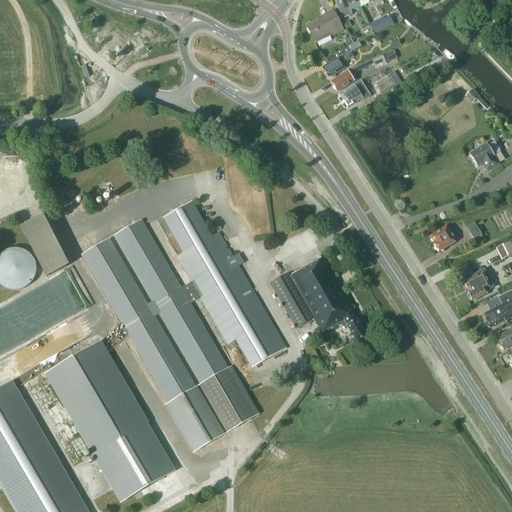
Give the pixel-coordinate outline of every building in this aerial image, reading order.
[(359,6),(357,2),(356,0),(339,0),(342,4),(336,6),(343,19),(352,14),(351,11),(359,6)] [(328,16),(307,27),(315,44),(343,30),(334,12),(327,15),(328,16)] [(382,18),(372,23),(377,31),(386,26),(382,18)] [(343,41),(346,47),(353,44),(350,38),(343,41)] [(342,64),(353,57),(351,53),(361,47),(358,41),(347,48),(347,47),(333,55),(332,55),(323,60),(327,65),(322,68),(328,78),(345,69),(342,64)] [(394,52),(385,56),(388,63),(397,59),(394,52)] [(387,64),(382,55),(371,60),(376,70),(387,64)] [(354,82),(351,76),(367,68),(365,63),(348,71),(331,82),(337,92),(354,82)] [(394,84),(380,93),(382,96),(402,84),(394,72),(389,75),(394,84)] [(386,77),(375,84),(380,93),(394,84),(389,75),(386,77)] [(343,93),(340,95),(344,103),(347,108),(353,105),(363,99),(364,100),(364,101),(371,97),(364,87),(361,81),(354,86),(343,94),(343,93)] [(472,89),(466,95),(473,103),(476,100),(479,97),(472,89)] [(475,149),(475,151),(469,154),(477,168),(483,165),(487,173),(499,165),(493,155),(499,152),(493,143),(488,146),(487,144),(481,147),(479,147),(475,149)] [(109,239),(81,255),(161,392),(168,404),(184,433),(193,447),(196,452),(224,435),(212,416),(198,392),(196,388),(154,316),(159,313),(200,385),(205,392),(228,433),(250,420),(256,417),(244,396),(242,392),(228,369),(193,309),(190,304),(200,298),(203,303),(228,345),(236,340),(252,368),(286,349),(253,293),(252,294),(250,291),(252,290),(238,267),(244,264),(238,255),(233,258),(228,250),(227,250),(226,248),(227,248),(218,233),(218,234),(211,238),(191,203),(164,219),(183,253),(177,257),(181,266),(191,283),(181,289),(171,272),(141,220),(114,236),(152,302),(147,305),(109,239)] [(40,217),(21,227),(47,277),(66,267),(40,217)] [(474,240),(481,235),(474,224),(467,229),(474,240)] [(440,252),(456,242),(446,226),(430,237),(436,246),(435,248),(437,250),(439,250),(440,252)] [(511,255),(511,244),(510,241),(495,249),(501,261),(511,255)] [(356,343),(367,336),(357,319),(357,320),(350,309),(352,307),(323,257),(322,257),(290,277),(288,274),(270,284),(296,329),(313,318),(322,333),(339,323),(342,327),(345,328),(347,327),(356,343)] [(472,301),(482,296),(483,297),(488,295),(487,293),(488,293),(485,287),(491,283),(485,270),(468,279),(468,278),(467,278),(469,281),(464,283),(469,292),(467,292),(472,301)] [(511,289),(497,298),(501,306),(484,315),(487,320),(485,320),(486,322),(485,324),(487,327),(489,328),(490,329),(511,318),(511,289)] [(511,323),(508,325),(511,330),(509,331),(508,331),(505,333),(505,334),(496,339),(503,350),(511,344),(511,323)] [(97,343),(46,373),(114,489),(121,502),(146,487),(172,472),(126,392),(97,343)] [(0,388),(0,482),(17,511),(85,511),(15,392),(10,383),(0,388)]
